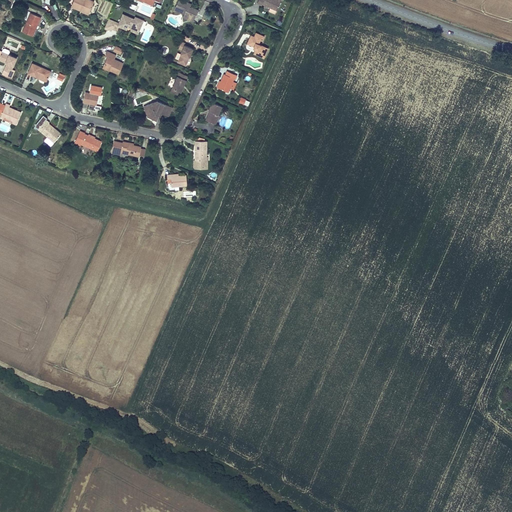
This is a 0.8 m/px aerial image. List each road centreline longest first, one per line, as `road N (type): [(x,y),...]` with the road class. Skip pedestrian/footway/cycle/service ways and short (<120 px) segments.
road 1 (track): [(300,0),(205,221),(72,186),(0,154)]
road 2 (residential): [(60,110),(168,136),(181,125),(214,47)]
road 3 (tertiary): [(368,0),(511,50)]
